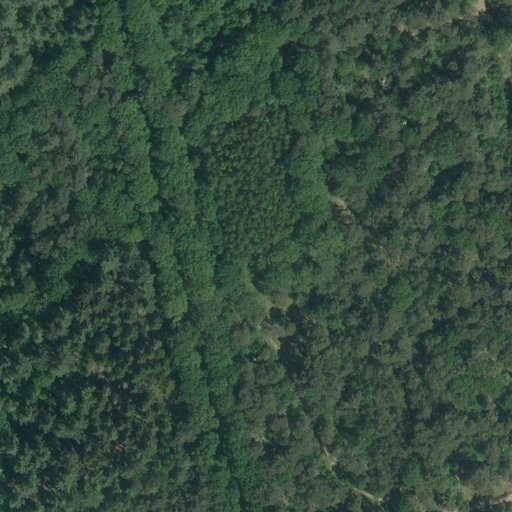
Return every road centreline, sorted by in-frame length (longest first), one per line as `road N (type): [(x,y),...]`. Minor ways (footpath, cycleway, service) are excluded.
road 1 (track): [(511,496),(479,507),(403,510),(345,487),(232,287),(172,104)]
road 2 (track): [(245,511),(124,0)]
road 3 (track): [(511,445),(405,274),(334,197),(315,105),(280,53)]
road 4 (track): [(151,114),(280,53),(375,50),(479,10)]
road 5 (track): [(134,9),(0,128)]
